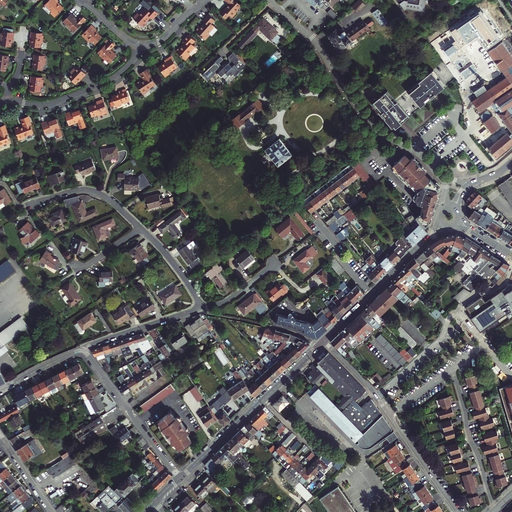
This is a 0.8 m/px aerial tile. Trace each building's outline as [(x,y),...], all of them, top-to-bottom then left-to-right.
[(51,12),(50,13),(55,17),(63,8),(57,2),(58,1),(57,0),(49,0),(44,5),(51,12)] [(229,15),(232,18),(236,13),(235,12),(241,5),(235,0),(224,0),(229,4),(223,10),(223,9),(220,13),(226,19),(229,15)] [(317,4),(316,5),(320,9),(324,4),(325,4),(322,1),(323,0),(306,0),(310,3),(313,0),(317,4)] [(424,0),(393,0),(397,5),(398,4),(402,10),(404,9),(422,13),(424,0)] [(357,2),(348,9),(353,15),(362,7),(357,2)] [(145,7),(139,14),(138,13),(133,18),(142,27),(146,23),(145,22),(150,17),(153,19),(158,13),(151,7),(148,10),(145,7)] [(335,14),(328,7),(324,11),(331,18),(335,14)] [(386,23),(384,20),(377,10),(371,14),(380,27),(383,25),(386,23)] [(66,25),(72,30),(72,29),(75,31),(85,21),(86,19),(81,14),(80,15),(76,19),(69,12),(66,16),(67,17),(63,21),(67,24),(66,25)] [(210,34),(208,33),(215,26),(211,24),(214,20),(208,14),(202,20),(205,22),(200,27),(199,26),(195,31),(205,40),(210,34)] [(411,27),(401,14),(389,23),(394,29),(402,23),(407,30),(411,27)] [(276,33),(263,18),(236,44),(240,48),(255,34),(254,33),(257,30),(268,41),(268,40),(272,45),(279,39),(275,34),(276,33)] [(335,29),(326,34),(337,51),(346,45),(345,44),(367,29),(366,28),(372,24),(369,20),(363,23),(361,21),(352,28),(353,29),(345,35),(341,29),(337,32),(335,29)] [(90,41),(95,45),(100,39),(102,37),(95,31),(97,29),(92,24),(90,26),(82,35),(89,42),(90,41)] [(3,31),(3,33),(1,33),(0,36),(0,40),(2,40),(1,45),(11,47),(12,40),(13,40),(14,32),(3,31)] [(44,35),(42,35),(42,33),(31,32),(30,39),(31,39),(30,46),(40,47),(41,42),(43,43),(44,35)] [(190,55),(188,53),(195,47),(192,44),(195,40),(188,34),(183,40),(185,42),(180,48),(179,47),(175,51),(185,60),(190,55)] [(105,59),(109,63),(113,59),(114,60),(116,58),(117,56),(110,50),(115,45),(110,40),(105,45),(98,52),(100,54),(99,55),(104,60),(105,59)] [(492,88),(489,84),(488,86),(485,85),(483,84),(483,83),(482,82),(481,81),(480,81),(479,81),(479,82),(478,82),(478,83),(477,84),(478,85),(479,86),(480,86),(481,86),(482,86),(486,88),(488,90),(485,93),(475,100),(471,103),(479,114),(490,106),(503,123),(509,131),(489,148),(486,150),(491,156),(494,159),(498,156),(511,144),(511,116),(511,115),(511,114),(511,113),(511,58),(507,52),(501,44),(487,54),(495,65),(498,70),(504,79),(498,83),(497,84),(496,82),(495,83),(496,85),(492,88)] [(469,47),(450,58),(464,81),(482,70),(469,47)] [(226,59),(215,70),(217,72),(217,74),(218,74),(219,74),(221,76),(222,75),(225,78),(229,75),(230,76),(234,72),(237,75),(242,70),(242,69),(246,65),(243,62),(233,51),(229,55),(228,57),(231,60),(229,62),(226,59)] [(0,69),(1,69),(1,70),(6,71),(7,63),(8,63),(9,56),(0,54),(0,69)] [(46,58),(44,57),(45,55),(33,54),(32,62),(34,62),(33,68),(43,70),(43,65),(45,65),(46,58)] [(165,77),(170,74),(169,72),(177,67),(170,56),(164,60),(165,62),(158,67),(165,77)] [(78,66),(77,68),(75,67),(70,72),(71,73),(68,77),(75,84),(80,79),(81,80),(86,74),(78,66)] [(151,77),(152,76),(147,69),(140,73),(144,80),(141,81),(141,80),(137,83),(135,83),(143,95),(145,93),(149,91),(148,89),(155,84),(151,77)] [(504,79),(498,70),(492,74),(498,83),(504,79)] [(431,71),(416,84),(405,94),(418,109),(423,104),(427,102),(428,103),(434,98),(433,97),(445,87),(431,71)] [(44,79),(42,79),(42,77),(31,76),(30,83),(31,83),(30,91),(31,92),(35,92),(35,91),(40,91),(41,87),(43,87),(44,79)] [(116,107),(121,105),(121,104),(130,100),(125,88),(119,91),(119,93),(111,96),(116,107)] [(471,95),(475,100),(485,93),(481,88),(471,95)] [(381,120),(382,120),(390,129),(391,131),(407,118),(395,103),(385,91),(369,104),(377,113),(376,114),(381,120)] [(88,106),(92,116),(97,114),(98,116),(108,113),(103,99),(96,101),(97,103),(88,106)] [(245,107),(247,109),(232,120),(236,126),(242,122),(255,111),(256,112),(262,107),(257,101),(251,105),(250,104),(245,107)] [(84,120),(80,110),(72,112),(72,111),(65,114),(69,125),(77,122),(80,129),(86,127),(84,120)] [(483,123),(491,117),(487,112),(479,118),(483,123)] [(25,136),(33,133),(30,125),(32,124),(28,116),(20,119),(23,126),(20,127),(20,126),(14,128),(19,140),(25,138),(25,136)] [(483,123),(490,133),(499,127),(491,117),(483,123)] [(54,131),(57,138),(63,136),(60,129),(58,124),(56,119),(54,119),(49,121),(48,120),(41,123),(45,134),(54,131)] [(483,140),(489,148),(509,131),(503,123),(499,127),(490,133),(483,140)] [(1,145),(9,142),(6,134),(8,133),(5,125),(0,126),(0,147),(2,147),(1,145)] [(264,151),(267,156),(265,158),(270,165),(273,162),(276,167),(290,156),(286,150),(282,146),(278,140),(264,151)] [(115,147),(100,149),(101,160),(116,158),(115,147)] [(428,223),(429,220),(438,187),(434,183),(433,184),(431,182),(422,172),(423,171),(410,156),(408,157),(403,151),(389,162),(392,166),(390,167),(408,188),(410,187),(412,190),(409,193),(409,196),(411,198),(412,198),(414,203),(420,204),(418,210),(420,212),(414,217),(422,228),(428,223)] [(82,169),(84,172),(97,167),(93,158),(80,164),(79,162),(76,163),(79,170),(82,169)] [(351,164),(354,167),(359,175),(367,187),(369,189),(374,184),(357,160),(351,164)] [(346,168),(349,171),(354,179),(359,175),(354,167),(350,170),(348,167),(346,168)] [(54,185),(54,184),(66,179),(63,170),(46,177),(50,187),(54,185)] [(338,175),(345,185),(350,182),(342,171),(338,175)] [(342,171),(350,182),(354,179),(349,171),(345,174),(343,171),(342,171)] [(124,174),(117,173),(117,180),(124,180),(124,189),(138,189),(142,188),(149,184),(142,173),(138,177),(124,177),(124,174)] [(333,178),(341,189),(345,185),(338,175),(333,178)] [(40,187),(36,176),(20,183),(20,181),(15,183),(19,193),(24,191),(24,192),(36,188),(36,189),(40,187)] [(329,181),(331,184),(337,192),(341,189),(333,178),(329,181)] [(325,185),(327,188),(333,195),(337,192),(331,184),(328,187),(326,184),(325,185)] [(321,188),(323,191),(328,199),(333,195),(327,188),(324,190),(322,187),(321,188)] [(0,202),(2,201),(5,204),(11,201),(3,188),(0,189),(0,202)] [(483,196),(475,189),(465,200),(465,201),(472,207),(483,196)] [(316,191),(318,194),(324,202),(328,199),(323,191),(319,194),(317,191),(316,191)] [(312,195),(314,198),(319,206),(324,202),(318,194),(315,197),(313,194),(312,195)] [(97,214),(94,208),(86,211),(81,200),(80,200),(77,195),(76,195),(64,198),(67,205),(71,203),(78,221),(97,214)] [(158,195),(145,198),(148,208),(161,205),(162,208),(171,206),(169,198),(160,201),(158,195)] [(308,198),(307,199),(315,209),(319,206),(314,198),(310,201),(308,198)] [(485,202),(487,200),(485,198),(476,207),(479,209),(481,206),(485,202)] [(311,212),(315,209),(307,199),(303,202),(311,212)] [(349,200),(345,203),(347,206),(349,209),(353,205),(349,200)] [(489,204),(487,206),(496,213),(497,212),(501,215),(503,214),(487,200),(485,202),(489,204)] [(476,207),(468,217),(475,222),(485,209),(481,206),(479,209),(476,207)] [(485,209),(475,222),(485,228),(493,217),(494,216),(488,211),(485,209)] [(53,216),(47,218),(51,226),(65,219),(60,210),(52,214),(53,216)] [(349,210),(342,215),(348,222),(354,217),(349,210)] [(180,211),(158,228),(161,233),(167,229),(171,235),(170,236),(172,240),(179,234),(172,225),(179,220),(180,221),(185,217),(180,211)] [(336,211),(332,214),(336,219),(341,216),(340,215),(339,213),(338,214),(336,211)] [(403,219),(408,225),(418,239),(425,232),(422,228),(414,217),(411,213),(403,219)] [(493,217),(485,228),(491,232),(495,226),(494,225),(497,221),(493,217)] [(289,218),(274,229),(280,237),(289,230),(296,239),(302,235),(289,218)] [(92,227),(97,240),(106,237),(103,229),(113,225),(111,219),(92,227)] [(491,232),(495,234),(499,228),(498,228),(503,222),(498,219),(497,221),(494,225),(495,226),(491,232)] [(506,224),(498,236),(508,242),(511,236),(511,230),(510,229),(511,225),(511,223),(509,221),(506,224)] [(27,222),(18,230),(31,242),(39,234),(27,222)] [(495,234),(498,236),(506,224),(503,222),(498,228),(499,228),(495,234)] [(400,239),(403,236),(406,239),(403,242),(408,247),(410,245),(412,246),(418,239),(408,225),(405,228),(408,232),(404,236),(400,231),(396,233),(400,239)] [(346,232),(343,229),(334,235),(340,242),(344,239),(342,235),(346,232)] [(447,235),(441,237),(447,246),(448,245),(447,243),(451,241),(456,234),(453,234),(447,235)] [(458,251),(464,238),(456,234),(451,241),(448,245),(447,246),(441,255),(449,263),(450,262),(444,256),(447,252),(458,251)] [(432,242),(429,244),(436,252),(437,251),(441,255),(447,246),(441,237),(434,241),(432,242)] [(457,253),(454,256),(457,259),(460,257),(461,257),(462,256),(463,258),(467,253),(473,243),(465,237),(464,238),(458,251),(457,253)] [(69,252),(82,256),(86,242),(76,239),(74,246),(71,246),(69,252)] [(177,251),(187,264),(194,259),(188,249),(195,245),(192,241),(189,242),(186,245),(177,251)] [(131,253),(138,262),(140,261),(142,265),(148,261),(145,257),(147,256),(139,243),(127,251),(129,254),(131,253)] [(471,259),(480,247),(477,245),(473,243),(467,253),(470,255),(468,257),(465,260),(466,261),(469,258),(471,259)] [(427,257),(430,260),(432,258),(435,262),(439,258),(447,266),(449,263),(441,255),(437,251),(436,252),(429,244),(422,251),(426,255),(427,257)] [(381,251),(392,265),(402,255),(402,254),(405,250),(400,245),(397,249),(395,247),(387,254),(386,252),(385,253),(383,250),(381,251)] [(311,246),(293,261),(298,267),(298,266),(303,272),(309,268),(304,262),(311,256),(312,258),(317,254),(311,246)] [(459,268),(466,276),(462,280),(466,284),(470,289),(479,282),(477,280),(481,276),(489,265),(490,264),(486,260),(491,254),(480,247),(471,259),(469,258),(466,261),(462,266),(459,268)] [(51,254),(45,249),(38,260),(44,263),(44,262),(52,268),(52,267),(56,270),(59,264),(59,261),(57,260),(50,255),(51,254)] [(237,260),(234,262),(239,269),(254,258),(247,250),(236,258),(237,260)] [(377,262),(385,271),(392,265),(381,251),(381,250),(378,253),(382,258),(377,262)] [(427,257),(426,255),(422,251),(414,259),(420,265),(424,271),(428,267),(425,265),(422,261),(427,257)] [(494,270),(502,261),(491,254),(486,260),(490,264),(489,265),(494,270)] [(367,257),(381,275),(385,271),(377,262),(375,259),(373,260),(369,255),(367,257)] [(378,279),(381,275),(367,257),(363,260),(365,264),(378,279)] [(420,265),(414,259),(413,257),(404,264),(405,266),(418,278),(421,281),(427,276),(426,275),(427,274),(425,271),(423,273),(423,272),(422,273),(416,268),(420,265)] [(344,271),(333,258),(328,262),(339,276),(344,271)] [(378,279),(365,264),(363,266),(358,260),(355,262),(373,283),(378,279)] [(462,266),(457,261),(449,268),(454,273),(459,268),(462,266)] [(505,271),(509,265),(503,262),(495,271),(492,275),(495,278),(491,282),(494,284),(505,271)] [(221,289),(227,284),(218,271),(222,269),(219,265),(217,266),(215,263),(210,267),(210,268),(205,272),(209,278),(211,276),(221,289)] [(8,264),(0,270),(0,286),(15,275),(8,264)] [(481,276),(485,280),(494,270),(489,265),(481,276)] [(418,278),(405,266),(398,273),(399,274),(412,287),(414,285),(412,284),(410,282),(414,278),(415,279),(417,279),(418,278)] [(428,267),(424,271),(425,271),(427,274),(431,277),(433,275),(434,274),(428,268),(428,267)] [(332,280),(322,268),(316,274),(325,286),(332,280)] [(98,271),(99,283),(108,283),(108,281),(112,280),(111,271),(98,271)] [(399,274),(391,281),(399,288),(404,284),(406,286),(409,289),(410,289),(412,287),(399,274)] [(141,275),(137,278),(142,286),(146,284),(141,275)] [(385,286),(396,297),(403,303),(405,300),(407,301),(408,302),(410,301),(411,300),(399,288),(391,281),(385,286)] [(511,282),(511,281),(508,284),(490,297),(488,298),(486,299),(484,300),(481,296),(466,307),(473,316),(472,317),(481,330),(506,312),(510,317),(511,315),(511,282)] [(68,282),(60,288),(68,299),(66,301),(69,306),(80,299),(68,282)] [(351,290),(343,282),(338,286),(341,290),(353,302),(358,298),(351,290)] [(269,289),(265,292),(272,301),(285,291),(278,283),(269,290),(269,289)] [(159,296),(165,305),(181,295),(175,286),(159,296)] [(351,290),(358,298),(362,293),(356,286),(351,290)] [(367,304),(378,314),(381,311),(380,311),(383,308),(385,309),(391,303),(389,302),(392,299),(393,300),(396,297),(385,286),(367,304)] [(410,289),(416,295),(419,293),(412,287),(410,289)] [(341,290),(335,296),(345,309),(353,302),(341,290)] [(341,313),(330,300),(334,296),(332,293),(322,302),(326,306),(336,318),(341,313)] [(253,294),(237,307),(244,315),(260,302),(253,294)] [(330,300),(341,313),(345,309),(335,296),(334,296),(330,300)] [(141,316),(155,307),(149,299),(140,305),(136,307),(141,316)] [(367,304),(363,308),(377,322),(379,320),(385,326),(387,324),(378,314),(367,304)] [(111,315),(117,323),(124,319),(125,321),(129,318),(132,316),(131,314),(128,308),(124,311),(121,306),(117,308),(118,310),(111,315)] [(329,315),(327,317),(328,319),(327,319),(331,323),(336,318),(326,306),(324,308),(329,315)] [(435,318),(439,313),(438,312),(433,307),(429,312),(435,318)] [(363,308),(359,312),(374,328),(375,328),(380,324),(377,322),(363,308)] [(314,311),(312,312),(317,319),(325,328),(328,326),(331,323),(327,319),(328,319),(327,317),(326,315),(322,310),(317,315),(314,311)] [(353,321),(351,323),(349,322),(345,326),(358,339),(361,336),(363,337),(370,332),(373,329),(374,328),(359,312),(355,316),(356,317),(356,320),(355,320),(354,320),(353,321)] [(88,313),(75,322),(81,331),(82,331),(83,331),(83,330),(83,329),(94,322),(88,313)] [(203,321),(199,314),(192,316),(195,321),(189,322),(184,326),(191,337),(196,334),(198,338),(213,328),(206,319),(203,321)] [(325,328),(317,319),(312,323),(274,314),(272,322),(290,327),(302,332),(314,337),(316,337),(325,328)] [(0,348),(28,327),(21,317),(0,332),(0,348)] [(339,332),(353,347),(359,341),(358,339),(345,326),(339,332)] [(400,326),(394,331),(410,347),(411,348),(417,343),(400,326)] [(289,335),(262,327),(258,336),(266,338),(264,341),(265,342),(262,344),(265,346),(272,342),(271,340),(272,338),(280,341),(279,342),(281,342),(285,342),(288,340),(289,335)] [(148,331),(153,339),(160,335),(156,329),(155,328),(148,331)] [(361,336),(358,339),(359,341),(361,340),(362,341),(374,330),(373,329),(370,332),(363,337),(361,336)] [(173,339),(170,341),(174,347),(179,344),(179,346),(187,340),(181,331),(172,338),(173,339)] [(339,332),(329,341),(343,356),(344,354),(344,353),(345,352),(344,352),(349,348),(351,350),(353,347),(339,332)] [(144,353),(152,347),(149,342),(145,337),(142,333),(135,335),(137,341),(138,343),(140,346),(141,348),(144,353)] [(126,338),(128,344),(131,350),(140,346),(138,343),(137,341),(135,335),(126,338)] [(153,339),(159,347),(165,343),(165,342),(160,335),(153,339)] [(309,344),(289,335),(288,340),(285,342),(281,342),(281,344),(276,349),(276,350),(271,354),(274,357),(277,354),(283,349),(285,346),(287,345),(289,344),(292,342),(295,346),(301,353),(309,345),(309,344)] [(384,347),(401,365),(406,360),(382,336),(377,340),(384,347)] [(224,348),(217,337),(216,339),(220,346),(222,348),(222,349),(224,348)] [(126,338),(117,341),(120,347),(122,351),(125,356),(133,353),(131,350),(128,344),(126,338)] [(117,341),(109,344),(111,350),(110,351),(113,355),(114,356),(122,351),(120,347),(117,341)] [(159,347),(162,352),(169,347),(165,343),(159,347)] [(100,347),(103,353),(114,369),(117,368),(108,357),(113,355),(110,351),(111,350),(109,344),(100,347)] [(285,368),(301,353),(295,346),(292,348),(289,344),(287,345),(285,346),(283,349),(287,353),(285,355),(284,353),(283,354),(284,356),(281,358),(277,354),(274,357),(285,368)] [(95,356),(98,360),(103,359),(108,364),(103,367),(107,373),(114,369),(106,358),(104,356),(103,353),(100,347),(92,350),(93,353),(95,356)] [(161,360),(165,357),(172,353),(172,352),(169,347),(162,352),(158,355),(161,360)] [(411,348),(410,347),(406,352),(411,357),(415,353),(411,348)] [(267,385),(285,368),(274,357),(271,354),(267,349),(263,353),(265,355),(261,359),(265,364),(263,365),(259,361),(254,365),(258,370),(256,372),(259,376),(267,385)] [(404,350),(399,354),(406,360),(406,361),(411,357),(406,352),(404,350)] [(323,375),(325,377),(329,373),(348,393),(344,397),(349,402),(355,408),(360,404),(354,397),(364,389),(330,352),(319,363),(320,364),(316,367),(323,375)] [(117,387),(120,391),(152,371),(153,372),(155,370),(161,366),(164,364),(161,360),(152,366),(145,355),(142,356),(146,363),(142,365),(143,367),(140,368),(138,364),(134,367),(139,374),(133,377),(132,375),(135,373),(132,368),(129,370),(126,365),(123,367),(129,378),(125,380),(121,374),(118,376),(122,383),(121,384),(121,385),(117,387)] [(8,362),(1,366),(1,367),(6,364),(9,369),(15,365),(11,359),(8,361),(8,362)] [(78,362),(71,366),(76,376),(83,372),(78,362)] [(316,367),(313,364),(310,367),(314,371),(307,377),(314,384),(323,375),(316,367)] [(245,367),(237,372),(241,377),(245,375),(252,385),(258,393),(267,385),(259,376),(258,377),(247,365),(245,367)] [(64,369),(69,379),(76,376),(71,366),(64,369)] [(153,372),(127,387),(133,395),(166,373),(161,366),(155,370),(153,372)] [(64,369),(58,373),(63,382),(69,379),(64,369)] [(238,381),(245,391),(250,400),(258,393),(252,385),(250,386),(247,381),(245,383),(241,377),(237,372),(236,370),(232,373),(238,381)] [(478,416),(480,421),(481,421),(482,427),(488,425),(488,427),(493,426),(492,424),(495,424),(493,416),(490,416),(489,413),(488,413),(486,406),(485,406),(475,371),(463,375),(463,377),(464,377),(465,379),(466,382),(468,382),(470,389),(469,389),(470,393),(469,393),(470,396),(469,396),(469,398),(470,400),(470,399),(471,402),(473,402),(474,405),(475,405),(476,408),(472,410),(474,417),(478,416)] [(370,377),(374,383),(381,377),(376,372),(370,377)] [(63,382),(58,373),(51,376),(56,386),(63,382)] [(45,379),(51,393),(58,389),(56,386),(51,376),(45,379)] [(45,379),(38,383),(43,393),(45,396),(51,393),(45,379)] [(86,391),(96,386),(92,379),(83,384),(86,391)] [(245,391),(238,381),(227,389),(232,397),(234,399),(245,391)] [(31,386),(36,396),(43,393),(38,383),(31,386)] [(171,384),(140,405),(144,411),(175,390),(171,384)] [(317,385),(309,393),(340,426),(344,421),(343,420),(347,417),(339,409),(317,385)] [(25,390),(30,399),(36,396),(31,386),(25,390)] [(96,386),(86,391),(90,397),(100,392),(96,386)] [(203,397),(202,396),(196,386),(190,390),(197,400),(203,397)] [(222,394),(208,404),(208,405),(212,410),(217,418),(223,426),(230,419),(223,410),(221,411),(219,409),(232,397),(227,389),(224,386),(219,390),(222,394)] [(25,390),(13,396),(18,404),(20,409),(25,407),(24,406),(32,403),(30,399),(25,390)] [(100,392),(90,397),(97,411),(106,407),(101,397),(103,397),(100,392)] [(448,414),(453,413),(449,402),(451,401),(450,399),(451,399),(450,396),(451,396),(450,393),(437,397),(441,409),(437,410),(439,417),(442,416),(443,418),(448,416),(448,414)] [(283,395),(272,405),(279,412),(290,402),(283,395)] [(365,399),(360,404),(355,408),(349,402),(344,397),(338,404),(341,407),(339,409),(347,417),(363,435),(361,437),(363,440),(359,444),(358,445),(359,446),(361,447),(363,448),(366,448),(367,448),(370,448),(372,447),(374,446),(375,444),(385,437),(386,439),(390,443),(392,441),(399,437),(371,396),(366,400),(365,399)] [(90,397),(85,400),(93,414),(97,411),(90,397)] [(16,405),(6,411),(7,412),(9,416),(18,411),(16,405)] [(206,426),(217,418),(212,410),(208,405),(197,413),(206,426)] [(264,420),(266,422),(268,424),(270,422),(268,420),(273,416),(265,407),(256,416),(261,420),(263,418),(264,420)] [(9,417),(9,416),(7,412),(6,411),(2,413),(0,414),(0,421),(1,422),(8,418),(9,417)] [(160,429),(161,428),(172,444),(171,445),(175,448),(176,447),(178,450),(180,448),(181,449),(184,448),(188,445),(189,444),(188,442),(191,441),(186,434),(189,432),(187,427),(185,429),(179,421),(181,420),(177,416),(174,419),(170,412),(157,421),(159,424),(158,425),(160,429)] [(16,414),(9,417),(8,418),(14,427),(21,422),(16,414)] [(99,416),(76,432),(81,440),(76,444),(60,454),(62,458),(68,454),(108,429),(99,416)] [(256,416),(249,422),(257,431),(258,430),(261,432),(268,424),(266,422),(264,420),(263,418),(261,420),(256,416)] [(361,437),(363,435),(347,417),(343,420),(344,421),(340,426),(355,442),(356,441),(361,437)] [(440,422),(445,438),(454,436),(453,431),(455,431),(454,428),(455,428),(454,424),(453,425),(452,422),(450,422),(449,419),(440,422)] [(249,422),(248,422),(244,426),(252,435),(255,437),(259,442),(262,433),(261,432),(258,430),(257,431),(249,422)] [(286,428),(281,422),(277,426),(280,428),(276,432),(278,435),(286,428)] [(127,429),(124,425),(118,430),(113,425),(108,429),(118,442),(130,433),(130,432),(127,429)] [(242,446),(244,448),(250,441),(248,439),(250,437),(252,435),(244,426),(234,436),(243,445),(242,446)] [(19,439),(32,430),(30,428),(8,439),(22,459),(34,452),(36,454),(41,450),(32,437),(22,444),(19,439)] [(493,469),(496,481),(497,481),(498,484),(496,485),(497,487),(496,487),(496,489),(506,486),(508,484),(505,471),(504,471),(503,469),(504,469),(500,454),(499,454),(498,451),(499,450),(497,442),(498,442),(496,438),(499,437),(497,430),(494,431),(494,429),(488,431),(489,432),(485,433),(485,435),(484,435),(487,446),(484,447),(486,454),(489,453),(490,457),(489,457),(490,461),(489,461),(490,464),(489,464),(490,467),(491,467),(492,470),(493,469)] [(292,434),(283,443),(285,445),(295,436),(292,434)] [(147,453),(146,454),(152,461),(156,457),(147,448),(149,446),(142,436),(136,440),(147,453)] [(224,446),(244,468),(247,465),(237,454),(234,451),(236,449),(238,452),(239,452),(242,455),(244,456),(246,454),(247,451),(244,448),(242,446),(243,445),(234,436),(224,446)] [(293,451),(300,444),(296,440),(289,447),(293,451)] [(390,443),(386,446),(389,450),(387,451),(392,457),(401,451),(396,444),(395,445),(392,441),(390,443)] [(447,446),(452,462),(461,460),(461,456),(462,456),(461,453),(462,453),(461,449),(460,449),(459,446),(458,447),(457,443),(447,446)] [(293,457),(281,445),(276,449),(272,445),(267,450),(285,469),(279,474),(293,488),(298,483),(301,486),(311,475),(297,461),(298,459),(295,456),(293,457)] [(242,470),(244,468),(224,446),(211,458),(218,465),(227,456),(230,459),(229,460),(232,463),(234,461),(242,470)] [(302,455),(308,449),(305,446),(299,452),(302,455)] [(401,451),(392,457),(387,461),(394,471),(407,462),(404,459),(406,458),(401,451)] [(91,490),(98,484),(82,468),(68,454),(62,458),(47,467),(56,482),(75,469),(88,483),(79,491),(84,497),(91,490)] [(171,474),(166,469),(162,464),(161,463),(156,457),(152,461),(157,467),(158,468),(153,472),(154,473),(157,477),(159,475),(164,481),(171,474)] [(211,458),(204,465),(212,474),(216,471),(214,468),(218,465),(211,458)] [(328,462),(321,458),(319,459),(318,458),(308,469),(319,480),(325,474),(320,470),(328,462)] [(339,460),(333,467),(338,471),(344,463),(339,460)] [(407,462),(394,471),(396,474),(402,470),(405,474),(401,477),(403,480),(415,472),(411,465),(409,466),(407,462)] [(466,493),(470,507),(483,504),(482,502),(481,502),(480,496),(478,496),(476,489),(477,489),(476,487),(477,487),(476,483),(477,483),(476,479),(475,479),(475,477),(473,478),(471,473),(470,473),(467,463),(462,465),(461,464),(456,465),(457,466),(454,467),(456,474),(461,473),(462,477),(461,477),(466,493)] [(11,472),(6,466),(0,471),(0,481),(3,479),(11,472)] [(113,503),(116,504),(123,511),(127,511),(130,510),(131,511),(135,507),(125,496),(122,499),(119,496),(122,493),(123,493),(134,482),(137,479),(141,476),(143,474),(137,466),(134,468),(138,473),(134,476),(130,472),(127,475),(115,486),(112,489),(107,483),(90,499),(95,505),(101,511),(107,506),(108,507),(113,503)] [(15,478),(11,472),(3,479),(7,484),(15,478)] [(403,480),(410,490),(421,483),(418,479),(419,478),(415,472),(403,480)] [(154,473),(147,479),(153,486),(155,489),(164,481),(159,475),(157,477),(154,473)] [(147,479),(144,475),(139,481),(147,491),(153,486),(147,479)] [(208,477),(200,483),(207,491),(210,494),(217,487),(220,490),(220,489),(226,496),(230,493),(214,477),(211,480),(208,477)] [(20,484),(15,478),(7,484),(12,490),(20,484)] [(207,491),(200,483),(193,491),(200,498),(207,491)] [(410,490),(417,500),(429,492),(425,486),(424,487),(421,483),(410,490)] [(25,490),(20,484),(12,490),(17,496),(25,490)] [(358,511),(341,485),(323,498),(332,511),(358,511)] [(25,489),(25,490),(17,496),(22,502),(30,496),(25,489)] [(250,492),(240,500),(246,506),(255,498),(250,492)] [(429,492),(417,500),(425,511),(426,510),(435,504),(433,500),(434,500),(429,492)] [(34,501),(30,496),(22,502),(10,511),(20,511),(25,508),(34,501)] [(187,496),(179,504),(187,511),(189,511),(196,506),(187,496)] [(212,511),(204,503),(201,506),(207,511),(212,511)]
